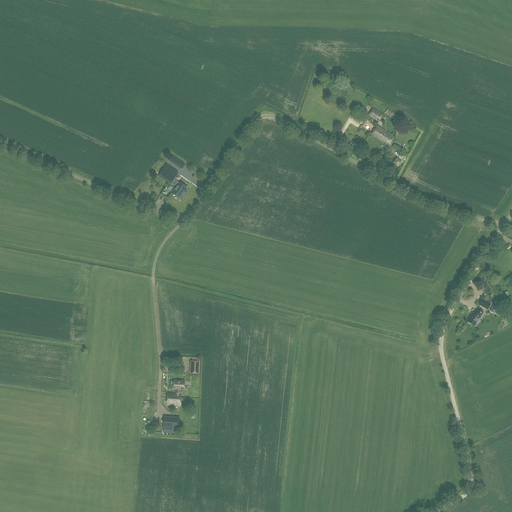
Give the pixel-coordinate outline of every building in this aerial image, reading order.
[(368,114),(377,121),(382,114),(373,108),(368,114)] [(391,134),(386,131),(377,125),(371,134),(388,145),(394,136),(391,134)] [(169,160),(181,169),(185,164),(172,155),(169,160)] [(172,182),(174,179),(178,174),(166,165),(159,175),(171,183),(172,182)] [(187,191),(185,189),(187,186),(180,181),(179,182),(174,179),(172,182),(176,186),(172,192),(179,197),(180,196),(182,198),(187,191)] [(159,210),(165,205),(161,200),(155,205),(159,210)] [(482,299),(479,304),(488,309),(491,303),(482,299)] [(468,321),(468,323),(471,325),(473,324),(474,325),(480,315),(481,315),(483,311),(478,308),(476,312),(473,311),(468,321)] [(192,361),(191,373),(199,374),(200,362),(192,361)] [(176,389),(176,394),(176,397),(181,398),(181,394),(180,393),(180,389),(184,390),(185,381),(174,380),(173,389),(176,389)] [(181,406),(181,398),(176,397),(176,394),(167,393),(167,405),(181,406)] [(180,417),(164,416),(163,433),(179,434),(180,417)]
